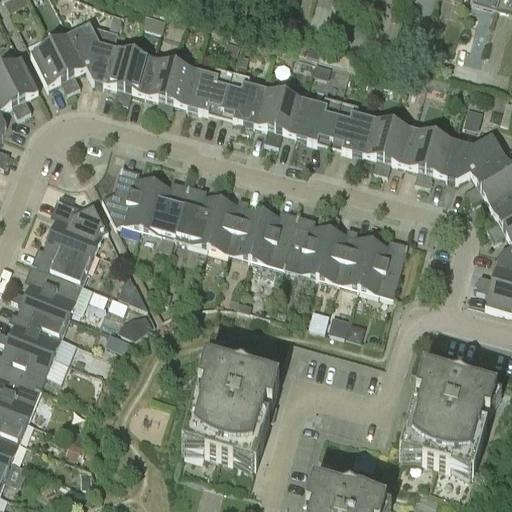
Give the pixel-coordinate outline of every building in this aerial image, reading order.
[(27,9),(22,0),(20,0),(17,2),(21,11),(27,9)] [(495,14),(499,0),(468,0),(467,7),(495,14)] [(511,0),(499,0),(495,14),(511,18),(511,0)] [(173,44),(177,27),(146,20),(142,38),(173,44)] [(95,34),(91,36),(89,32),(69,42),(86,77),(85,77),(92,90),(102,93),(112,56),(117,40),(95,34)] [(49,42),(45,44),(72,98),(79,95),(73,83),(85,77),(86,77),(69,42),(53,50),(49,42)] [(72,98),(45,44),(41,46),(45,54),(29,62),(46,96),(60,90),(65,102),(72,98)] [(129,60),(112,56),(102,93),(116,97),(112,109),(120,111),(136,53),(131,52),(129,60)] [(140,54),(136,53),(120,111),(127,113),(131,101),(144,104),(154,67),(138,63),(140,54)] [(171,72),(154,67),(144,104),(158,108),(154,121),(162,123),(177,64),(173,63),(171,72)] [(182,66),(177,64),(162,123),(169,125),(172,112),(186,116),(196,78),(179,74),(182,66)] [(0,67),(0,66),(0,76),(23,123),(30,119),(24,107),(37,101),(20,66),(4,74),(0,67)] [(212,83),(196,78),(186,116),(207,121),(209,115),(221,118),(232,79),(215,74),(212,83)] [(0,119),(10,114),(16,126),(23,123),(0,76),(0,119)] [(249,84),(232,79),(221,118),(233,121),(232,128),(253,134),(263,96),(247,92),(249,84)] [(280,101),(263,96),(253,134),(267,137),(263,150),(271,152),(286,94),(282,93),(280,101)] [(291,95),(286,94),(271,152),(278,154),(281,141),(295,145),(305,108),(288,103),(291,95)] [(321,112),(305,108),(295,145),(316,151),(318,144),(330,147),(341,109),(324,104),(321,112)] [(492,128),(501,131),(511,134),(511,109),(499,106),(492,128)] [(358,113),(341,109),(330,147),(342,151),(340,157),(362,163),(372,126),(356,122),(358,113)] [(481,136),(485,116),(470,113),(466,133),(481,136)] [(389,130),(372,126),(362,163),(376,167),(372,180),(379,182),(395,123),(391,122),(389,130)] [(400,125),(395,123),(379,182),(387,184),(390,171),(404,175),(414,137),(397,133),(400,125)] [(430,142),(414,137),(404,175),(417,178),(414,191),(421,193),(437,135),(433,134),(430,142)] [(432,182),(445,186),(455,149),(439,144),(441,136),(437,135),(421,193),(428,195),(432,182)] [(469,181),(503,161),(491,142),(472,153),(455,149),(445,186),(456,189),(469,181)] [(0,166),(5,169),(8,162),(0,158),(0,146),(1,144),(0,143),(0,166)] [(465,199),(468,206),(511,181),(511,175),(511,176),(503,161),(469,181),(476,193),(465,199)] [(120,232),(140,238),(153,190),(121,181),(122,175),(120,175),(113,201),(101,207),(115,235),(120,232)] [(491,218),(511,206),(511,181),(468,206),(472,213),(484,206),(491,218)] [(140,238),(174,247),(188,193),(187,193),(185,199),(153,190),(140,238)] [(188,193),(174,247),(208,256),(220,208),(216,207),(188,199),(190,193),(188,193)] [(219,195),(216,207),(220,208),(208,256),(228,262),(241,214),(225,209),(228,198),(219,195)] [(62,200),(59,208),(70,212),(73,204),(62,200)] [(511,206),(491,218),(497,230),(486,237),(490,244),(511,230),(511,206)] [(49,242),(95,261),(102,241),(107,239),(93,211),(81,217),(70,212),(59,208),(56,207),(55,209),(61,211),(49,242)] [(228,262),(249,267),(262,219),(267,221),(270,209),(261,207),(257,218),(241,214),(228,262)] [(283,276),(297,223),(296,222),(294,228),(267,221),(262,219),(249,267),(283,276)] [(283,276),(316,285),(329,238),(325,236),(297,229),(298,223),(297,223),(283,276)] [(329,238),(316,285),(337,291),(350,243),(334,239),(337,227),(328,225),(325,236),(329,238)] [(511,256),(511,255),(511,230),(490,244),(494,250),(505,244),(511,255),(511,256)] [(337,291),(358,297),(371,249),(376,250),(379,239),(369,236),(366,248),(350,243),(337,291)] [(30,271),(30,272),(82,293),(95,261),(49,242),(36,273),(30,271)] [(403,258),(376,250),(371,249),(358,297),(393,306),(407,253),(405,252),(403,258)] [(499,263),(496,273),(511,277),(511,255),(511,256),(511,255),(499,263)] [(82,293),(30,272),(29,273),(35,276),(25,302),(23,307),(69,325),(82,293)] [(479,284),(477,291),(511,300),(511,277),(496,273),(492,287),(479,284)] [(117,305),(128,309),(127,310),(146,317),(134,292),(128,281),(126,281),(117,305)] [(511,300),(477,291),(475,298),(488,302),(484,316),(511,323),(511,300)] [(167,312),(171,300),(160,297),(157,309),(167,312)] [(23,307),(25,302),(13,298),(10,307),(21,311),(15,327),(61,345),(69,325),(23,307)] [(248,318),(250,311),(238,308),(240,302),(231,300),(228,310),(236,312),(235,315),(248,318)] [(316,317),(311,334),(350,343),(354,327),(316,317)] [(61,345),(15,327),(9,342),(0,339),(0,349),(5,351),(7,347),(53,366),(61,345)] [(7,347),(5,351),(0,364),(0,381),(40,398),(53,366),(7,347)] [(295,375),(301,350),(291,348),(285,372),(295,375)] [(195,404),(174,483),(201,491),(223,497),(248,503),(248,502),(255,477),(278,392),(277,392),(264,388),(261,388),(254,386),(231,379),(216,375),(204,372),(196,400),(195,404)] [(496,401),(422,380),(398,465),(401,466),(402,461),(423,466),(421,472),(449,480),(451,474),(471,480),(470,485),(472,486),(489,425),(484,424),(490,402),(495,403),(496,401)] [(40,398),(0,381),(0,419),(27,430),(40,398)] [(0,419),(0,442),(19,450),(27,430),(0,419)] [(19,450),(0,442),(0,465),(11,470),(19,450)] [(64,460),(79,466),(85,454),(69,447),(64,460)] [(0,499),(4,489),(18,495),(26,476),(11,470),(0,465),(0,499)] [(380,511),(311,493),(305,511),(380,511)] [(81,511),(86,501),(71,495),(66,506),(79,511),(81,511)]
